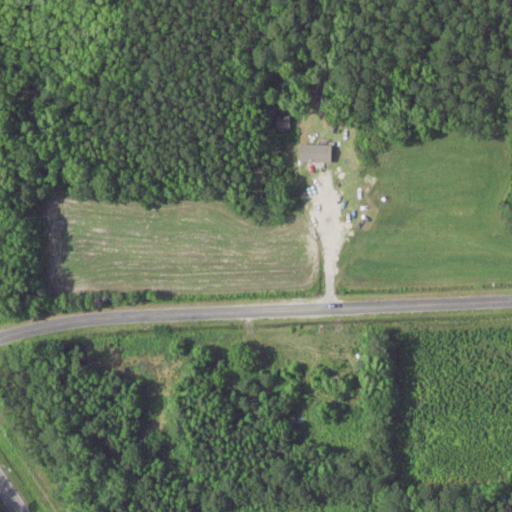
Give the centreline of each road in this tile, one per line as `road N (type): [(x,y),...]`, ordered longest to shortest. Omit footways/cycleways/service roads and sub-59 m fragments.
road 1 (residential): [(0,337),(155,312),(511,298)]
road 2 (track): [(247,309),(257,350),(219,511)]
road 3 (track): [(331,306),(320,180)]
